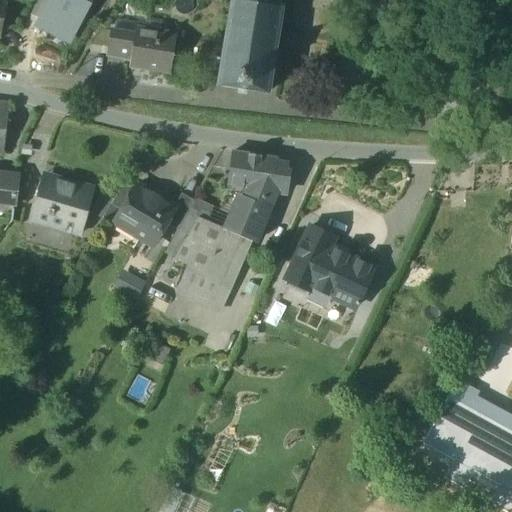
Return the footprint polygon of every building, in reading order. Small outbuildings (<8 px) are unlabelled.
[(48,0),(38,20),(72,38),(91,0),(48,0)] [(231,0),(218,85),(267,93),(281,8),(276,0),(231,0)] [(136,23),(135,29),(160,33),(162,21),(137,18),(136,23)] [(115,20),(113,31),(134,35),(135,29),(136,23),(115,20)] [(129,66),(170,73),(176,35),(160,33),(135,29),(134,35),(113,31),(110,30),(106,55),(130,60),(129,66)] [(246,189),(272,192),(276,164),(277,159),(233,152),(228,186),(246,189)] [(282,165),(276,164),(272,192),(277,193),(283,194),(285,192),(287,176),(284,173),(285,169),(282,165)] [(79,190),(80,185),(44,174),(43,179),(79,190)] [(0,204),(14,206),(17,178),(0,176),(0,204)] [(77,234),(79,235),(92,188),(80,185),(79,190),(43,179),(34,211),(36,211),(37,207),(50,211),(46,223),(78,232),(77,234)] [(111,205),(121,211),(135,188),(124,182),(114,200),(111,205)] [(138,238),(152,246),(165,223),(174,208),(173,208),(137,186),(135,188),(121,211),(117,218),(135,229),(138,238)] [(251,241),(272,192),(246,189),(243,196),(228,230),(251,240),(251,241)] [(255,243),(277,193),(272,192),(251,241),(255,243)] [(165,223),(177,230),(194,202),(181,194),(173,208),(174,208),(165,223)] [(228,230),(243,196),(237,194),(223,228),(228,230)] [(111,205),(114,200),(98,196),(93,216),(102,220),(111,205)] [(195,200),(194,202),(177,230),(187,236),(198,217),(207,221),(213,208),(195,200)] [(36,211),(34,211),(31,221),(77,234),(78,232),(46,223),(50,211),(37,207),(36,211)] [(188,266),(231,286),(251,241),(251,240),(228,230),(223,228),(207,221),(198,217),(187,236),(174,260),(188,266)] [(334,239),(310,227),(282,285),(306,297),(311,288),(329,296),(354,308),(356,305),(358,306),(359,303),(357,302),(373,268),(330,248),(334,239)] [(164,254),(174,260),(187,236),(177,230),(164,254)] [(164,281),(178,287),(188,266),(174,260),(164,281)] [(220,310),(231,286),(188,266),(178,287),(176,291),(220,310)] [(146,283),(123,270),(113,288),(136,301),(146,283)] [(306,297),(325,305),(329,296),(311,288),(306,297)] [(476,397),(478,393),(457,382),(419,451),(449,468),(469,478),(495,493),(511,501),(511,460),(458,430),(476,397)] [(511,416),(476,397),(458,430),(511,460),(511,416)] [(469,478),(449,468),(444,478),(463,488),(469,478)] [(510,511),(511,508),(511,501),(495,493),(490,502),(507,511),(510,511)] [(447,511),(441,502),(427,496),(413,498),(402,508),(400,511),(447,511)]
